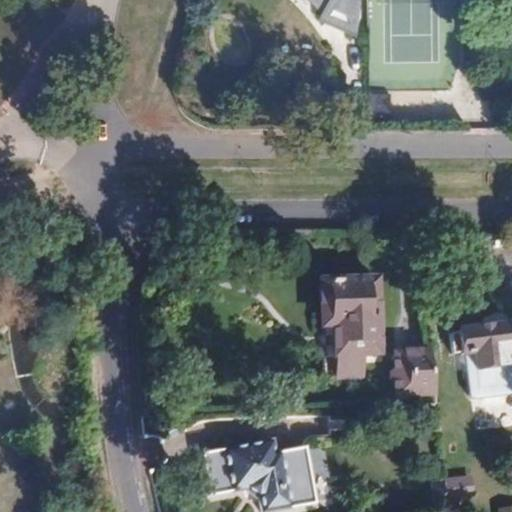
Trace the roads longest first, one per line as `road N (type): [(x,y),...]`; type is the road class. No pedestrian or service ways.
road 1 (residential): [(511,145),(113,147)]
road 2 (residential): [(113,211),(511,210)]
road 3 (residential): [(113,211),(114,408),(131,511)]
road 4 (residential): [(113,147),(103,0)]
